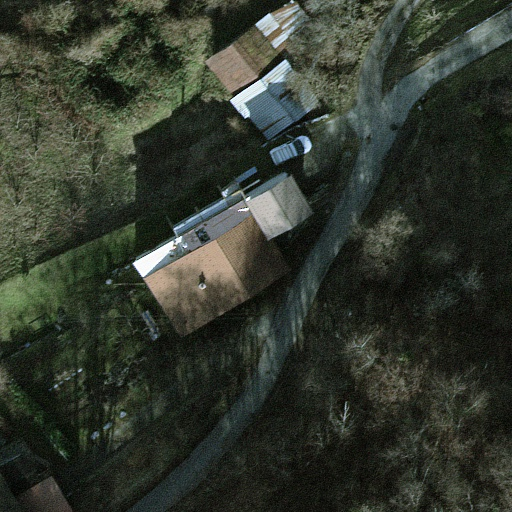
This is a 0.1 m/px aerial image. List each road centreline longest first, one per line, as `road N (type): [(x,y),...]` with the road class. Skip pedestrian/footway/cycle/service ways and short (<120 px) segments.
road 1 (residential): [(144,511),(213,448),(259,385),(385,132)]
road 2 (residential): [(385,132),(412,85),(511,28)]
road 3 (unclassified): [(406,0),(370,74),(368,105),(385,132)]
